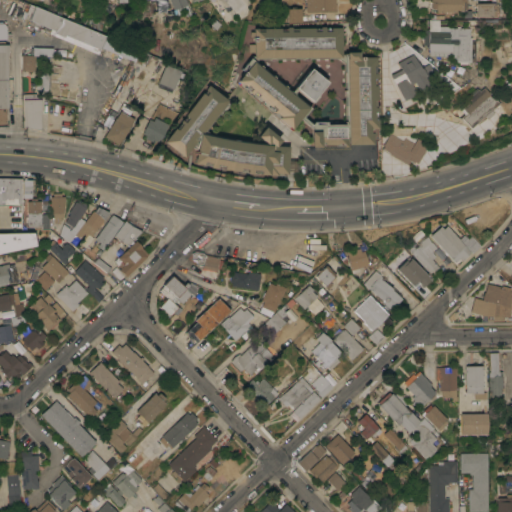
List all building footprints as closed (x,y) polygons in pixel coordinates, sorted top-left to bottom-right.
[(106,0),(103,9),(90,4),(91,0),(106,0)] [(169,0),(185,0),(187,4),(174,9),(169,0)] [(335,0),(335,4),(336,4),(336,11),(306,12),(306,0),(335,0)] [(457,0),(457,1),(460,1),(460,9),(457,9),(457,11),(433,11),(433,9),(429,9),(429,0),(457,0)] [(472,3),(490,3),(490,17),(472,17),(472,3)] [(105,36),(100,49),(65,35),(64,37),(55,33),(56,31),(30,20),(35,8),(34,8),(35,6),(105,36)] [(301,22),(287,22),(287,8),(301,8),(301,22)] [(467,62),(463,62),(463,64),(455,64),(455,62),(451,61),(452,58),(448,58),(449,56),(426,55),(426,48),(424,48),(424,45),(421,45),(421,29),(426,29),(426,19),(436,20),(436,25),(446,26),(446,27),(474,29),(473,36),(468,36),(467,62)] [(339,57),(339,28),(251,28),(252,58),(339,57)] [(413,40),(424,48),(416,59),(410,54),(405,50),(413,40)] [(0,41),(5,41),(5,44),(8,44),(8,55),(7,55),(8,108),(6,108),(6,126),(0,126),(0,41)] [(21,55),(32,55),(33,47),(53,48),(53,56),(35,56),(35,69),(32,69),(32,71),(21,70),(21,55)] [(374,56),(356,57),(356,51),(342,52),(343,123),(307,124),(308,145),(368,145),(368,136),(375,136),(374,56)] [(413,81),(397,90),(398,92),(393,95),(391,93),(389,94),(389,95),(388,78),(400,71),(396,62),(401,60),(403,63),(408,61),(406,57),(410,54),(412,56),(415,62),(420,59),(426,66),(430,74),(423,77),(421,78),(424,84),(416,88),(413,81)] [(307,106),(249,62),(245,67),(245,66),(232,82),(291,127),(307,106)] [(165,64),(181,71),(173,89),(157,83),(165,64)] [(48,91),(43,91),(43,92),(40,92),(40,90),(39,90),(39,89),(36,89),(36,85),(38,85),(39,74),(40,74),(40,68),(47,68),(47,74),(48,74),(48,91)] [(324,82),(308,68),(292,87),(308,101),(324,82)] [(22,77),(33,77),(33,86),(34,86),(34,90),(28,90),(28,91),(22,92),(22,77)] [(192,164),(283,177),(287,147),(276,145),(277,138),(261,127),(255,137),(200,135),(225,99),(204,84),(164,143),(183,157),(193,153),(192,164)] [(117,85),(130,92),(123,105),(122,105),(118,113),(106,106),(117,85)] [(487,110),(490,113),(483,119),(481,116),(468,129),(461,121),(460,122),(457,118),(461,114),(456,108),(457,107),(456,105),(474,89),(475,91),(480,87),(485,93),(486,92),(495,103),(487,110)] [(23,93),(35,93),(35,97),(40,97),(40,99),(41,99),(41,130),(23,127),(23,93)] [(104,136),(115,118),(116,118),(120,110),(132,118),(133,121),(130,126),(131,126),(130,128),(129,128),(119,145),(104,136)] [(159,142),(154,140),(153,142),(144,138),(146,135),(142,133),(144,131),(143,130),(149,119),(153,121),(154,117),(168,124),(159,142)] [(393,137),(393,136),(412,147),(414,144),(424,150),(416,163),(414,162),(413,163),(408,160),(407,162),(405,161),(406,159),(403,157),(402,158),(400,157),(401,155),(397,153),(396,155),(394,154),(395,152),(394,152),(393,154),(390,152),(390,153),(382,149),(384,146),(382,145),(389,134),(393,137)] [(0,177),(21,178),(21,205),(0,205),(0,177)] [(23,179),(31,179),(31,193),(31,198),(23,198),(23,179)] [(50,197),(53,196),(53,193),(61,193),(61,196),(64,196),(64,205),(63,205),(63,217),(60,217),(60,220),(58,220),(58,223),(53,223),(53,217),(50,217),(50,197)] [(27,201),(30,201),(30,198),(36,198),(36,201),(40,201),(40,214),(48,214),(49,222),(48,222),(48,230),(34,230),(34,226),(27,227),(27,201)] [(79,219),(78,219),(73,227),(64,221),(69,213),(68,213),(75,201),(77,202),(79,199),(87,204),(79,219)] [(84,221),(84,222),(92,210),(94,211),(97,206),(108,212),(92,236),(88,233),(84,239),(80,236),(78,237),(74,234),(82,223),(84,221)] [(102,250),(97,246),(99,243),(94,239),(112,214),(123,222),(113,235),(102,250)] [(69,242),(62,238),(63,237),(59,234),(65,226),(70,231),(73,227),(78,220),(82,223),(74,234),(69,242)] [(124,220),(131,225),(141,231),(126,245),(113,235),(123,222),(124,220)] [(441,226),(444,228),(447,225),(460,239),(463,237),(466,240),(471,235),(480,245),(472,253),(471,252),(461,261),(459,259),(455,262),(446,252),(445,253),(441,249),(442,248),(431,235),(441,226)] [(0,252),(0,232),(33,232),(36,245),(0,252)] [(416,257),(413,259),(405,251),(408,248),(408,249),(419,240),(420,242),(428,236),(432,242),(433,242),(437,247),(433,251),(436,256),(433,259),(439,267),(430,273),(416,257)] [(47,246),(53,240),(55,242),(61,249),(63,247),(62,246),(65,243),(66,244),(67,243),(74,250),(65,259),(67,261),(64,264),(47,246)] [(135,240),(141,247),(147,254),(145,256),(146,257),(126,276),(119,269),(120,268),(117,265),(121,262),(117,258),(135,240)] [(345,256),(347,256),(346,252),(359,248),(360,252),(364,250),(368,264),(357,268),(358,271),(352,273),(349,270),(345,256)] [(216,269),(202,266),(203,264),(197,262),(197,260),(196,259),(195,261),(192,260),(192,259),(191,259),(192,254),(196,252),(205,254),(205,255),(219,258),(216,269)] [(46,261),(43,258),(48,253),(68,271),(57,282),(44,270),(41,269),(39,269),(46,261)] [(417,282),(422,287),(430,280),(408,257),(395,270),(412,287),(417,282)] [(103,278),(100,281),(102,283),(98,288),(96,286),(94,288),(103,297),(98,302),(85,289),(88,285),(73,271),(84,260),(103,278)] [(35,280),(29,278),(29,277),(25,276),(29,264),(34,265),(35,261),(40,262),(35,280)] [(0,264),(8,263),(8,265),(13,264),(17,280),(9,282),(9,283),(0,284),(0,264)] [(324,265),(334,275),(328,281),(331,284),(326,289),(323,286),(324,286),(320,282),(319,283),(316,281),(318,279),(314,276),(324,265)] [(369,288),(368,289),(364,284),(362,283),(375,270),(376,271),(384,279),(383,279),(400,295),(399,296),(401,299),(395,305),(394,304),(389,309),(381,302),(382,301),(369,288)] [(35,280),(36,279),(35,279),(44,271),(53,281),(44,290),(35,280)] [(255,290),(229,285),(230,281),(228,281),(229,275),(231,275),(232,271),(245,274),(246,271),(258,273),(255,290)] [(190,293),(181,303),(179,301),(177,303),(175,301),(173,303),(180,309),(175,315),(172,312),(169,316),(159,307),(167,298),(158,290),(162,285),(162,284),(170,275),(182,286),(185,282),(187,284),(188,282),(197,286),(193,296),(190,293)] [(86,292),(76,302),(77,304),(71,310),(58,297),(57,297),(55,296),(56,295),(54,294),(64,284),(66,287),(74,279),(86,292)] [(280,296),(278,295),(277,300),(278,300),(276,303),(275,303),(271,312),(270,311),(267,316),(256,312),(259,306),(258,305),(260,301),(259,300),(263,291),(262,291),(263,288),(264,289),(267,282),(273,285),(274,283),(283,287),(280,296)] [(502,287),(502,288),(510,291),(508,296),(510,297),(510,302),(508,308),(509,308),(509,312),(507,312),(507,315),(503,314),(503,316),(480,315),(481,314),(470,311),(473,297),(481,299),(486,283),(502,287)] [(306,285),(311,289),(309,291),(315,296),(301,308),(295,301),(294,301),(291,298),(306,285)] [(0,310),(0,294),(7,293),(7,294),(12,293),(14,304),(9,305),(10,309),(0,310)] [(8,294),(11,315),(22,314),(20,302),(16,303),(15,293),(8,294)] [(27,307),(39,296),(42,299),(48,293),(52,299),(48,303),(50,306),(55,301),(63,310),(56,316),(58,318),(57,319),(58,321),(47,330),(45,327),(44,327),(27,307)] [(387,314),(379,323),(370,330),(362,321),(362,322),(357,317),(358,316),(353,310),(369,295),(387,314)] [(194,342),(184,332),(195,322),(193,320),(216,298),(228,310),(194,342)] [(268,336),(258,326),(278,307),(279,307),(283,304),(285,306),(281,310),(285,314),(283,316),(286,319),(268,336)] [(218,323),(225,317),(226,317),(238,307),(241,311),(244,308),(250,316),(245,321),(252,329),(246,334),(243,330),(233,340),(218,323)] [(359,328),(351,335),(342,325),(350,318),(359,328)] [(31,330),(28,327),(32,323),(36,328),(37,327),(46,336),(41,340),(44,343),(37,349),(35,346),(31,350),(27,346),(26,347),(22,343),(24,342),(21,339),(31,330)] [(12,340),(9,340),(9,342),(5,342),(5,341),(0,342),(0,326),(10,324),(12,340)] [(362,348),(350,359),(332,339),(343,329),(362,348)] [(315,337),(314,335),(317,332),(319,333),(320,332),(324,335),(329,340),(328,341),(339,352),(334,357),(337,361),(328,370),(324,366),(320,370),(317,366),(316,367),(313,363),(317,359),(309,351),(318,342),(314,338),(315,337)] [(265,364),(264,362),(261,365),(257,367),(255,366),(248,374),(242,369),(238,371),(229,361),(232,356),(237,353),(239,355),(260,335),(277,353),(265,364)] [(0,364),(0,355),(4,351),(4,352),(11,345),(12,346),(13,344),(12,344),(15,341),(16,342),(17,341),(24,349),(19,354),(21,357),(22,355),(27,360),(25,361),(27,363),(28,362),(32,365),(22,375),(18,371),(18,372),(21,375),(16,379),(12,375),(8,378),(0,370),(3,368),(0,364)] [(132,352),(133,351),(139,358),(140,356),(143,359),(141,360),(153,373),(145,380),(147,382),(144,386),(126,367),(125,368),(120,363),(118,360),(119,360),(111,351),(116,347),(116,346),(118,344),(121,347),(124,343),(132,352)] [(491,395),(489,396),(488,380),(489,380),(489,372),(489,352),(498,352),(498,361),(499,361),(499,363),(498,363),(498,371),(503,371),(503,387),(501,387),(501,395),(503,395),(503,405),(491,405),(491,395)] [(100,361),(118,381),(117,383),(122,388),(113,398),(88,372),(100,361)] [(455,396),(456,396),(456,400),(450,400),(450,397),(440,397),(440,390),(438,390),(438,379),(434,379),(434,366),(455,366),(455,396)] [(482,393),(467,393),(467,399),(473,399),(473,408),(458,408),(458,389),(465,389),(465,366),(482,366),(482,393)] [(412,373),(414,375),(418,371),(431,384),(429,386),(435,392),(433,394),(435,395),(428,401),(427,400),(420,407),(411,397),(413,395),(405,386),(406,385),(403,382),(412,373)] [(331,387),(320,397),(316,393),(317,392),(309,383),(319,374),(331,387)] [(67,394),(69,392),(67,389),(76,381),(77,381),(84,375),(91,382),(84,389),(96,402),(91,406),(96,411),(89,418),(67,394)] [(300,377),(308,385),(307,386),(312,390),(292,408),(287,403),(285,406),(277,397),(300,377)] [(245,384),(251,379),(253,381),(255,380),(257,382),(262,378),(276,393),(264,404),(245,384)] [(298,418),(298,417),(295,420),(289,415),(294,410),(293,409),(312,391),(319,398),(298,418)] [(409,442),(413,438),(399,423),(397,424),(393,419),(392,420),(378,405),(380,403),(378,402),(388,392),(390,394),(391,393),(393,395),(397,391),(407,402),(403,406),(406,408),(419,421),(423,417),(439,434),(435,437),(435,438),(430,443),(436,448),(435,449),(426,459),(425,458),(425,459),(409,442)] [(143,426),(139,423),(140,422),(136,417),(138,414),(135,411),(154,393),(156,395),(159,393),(165,398),(162,401),(165,403),(143,426)] [(55,400),(72,419),(74,417),(79,422),(77,424),(95,442),(80,456),(40,414),(55,400)] [(446,419),(436,428),(432,424),(431,424),(423,415),(425,413),(423,410),(429,404),(432,407),(433,405),(446,419)] [(182,437),(183,439),(181,441),(180,439),(172,447),(171,447),(166,451),(163,448),(163,449),(157,442),(162,437),(161,436),(186,412),(189,414),(191,412),(197,418),(194,421),(197,423),(182,437)] [(365,440),(358,432),(363,428),(357,421),(365,413),(372,421),(378,427),(378,428),(380,431),(376,435),(374,432),(365,440)] [(458,434),(458,414),(487,414),(487,434),(458,434)] [(126,426),(125,427),(130,432),(131,432),(137,426),(141,430),(134,436),(136,437),(127,445),(123,441),(121,443),(125,447),(119,452),(103,435),(120,419),(126,426)] [(193,435),(204,425),(216,439),(209,446),(211,448),(193,465),(195,467),(194,468),(195,470),(183,481),(177,475),(175,477),(171,473),(173,470),(167,464),(196,437),(193,435)] [(402,440),(401,441),(404,444),(398,450),(383,434),(390,428),(402,440)] [(354,452),(341,464),(324,445),(337,434),(354,452)] [(0,437),(4,438),(4,437),(9,438),(8,441),(9,441),(6,459),(0,458),(0,437)] [(393,460),(386,466),(375,453),(374,454),(369,447),(376,441),(393,460)] [(315,445),(316,446),(318,443),(325,450),(322,454),(317,459),(304,471),(296,462),(315,445)] [(125,457),(134,449),(140,455),(131,463),(125,457)] [(108,469),(96,480),(90,473),(93,471),(82,458),(91,450),(108,469)] [(18,456),(19,456),(19,451),(28,451),(28,455),(36,454),(37,462),(36,462),(37,470),(33,470),(33,474),(35,474),(35,481),(36,480),(36,488),(30,489),(30,488),(21,489),(18,456)] [(488,511),(468,511),(468,489),(472,489),(472,474),(470,474),(470,472),(460,472),(460,453),(488,452),(488,453),(488,511)] [(315,475),(314,477),(308,471),(325,455),(327,457),(329,455),(338,464),(336,467),(337,467),(321,482),(315,475)] [(69,456),(71,458),(72,457),(90,476),(79,487),(78,485),(76,487),(73,483),(73,482),(69,478),(70,478),(67,474),(68,473),(60,465),(69,456)] [(429,511),(429,465),(438,465),(438,461),(443,461),(457,460),(457,482),(448,482),(448,485),(444,485),(445,498),(448,498),(448,511),(429,511)] [(141,480),(136,485),(138,487),(127,498),(122,492),(119,495),(124,500),(118,506),(108,495),(107,497),(102,492),(110,484),(116,491),(118,489),(115,485),(116,485),(113,481),(122,472),(126,476),(132,470),(141,480)] [(326,479),(334,472),(345,482),(337,490),(326,479)] [(20,505),(8,506),(7,493),(6,493),(5,488),(7,487),(6,475),(17,474),(20,505)] [(71,485),(70,486),(74,490),(73,491),(73,492),(72,493),(73,493),(67,498),(66,499),(65,498),(57,506),(53,501),(47,495),(51,491),(51,490),(54,487),(51,484),(61,475),(71,485)] [(198,506),(195,504),(189,511),(187,510),(186,511),(185,511),(184,511),(182,510),(183,509),(176,504),(176,503),(175,502),(186,489),(192,494),(195,490),(193,489),(197,484),(200,486),(203,482),(209,487),(205,491),(208,494),(198,506)] [(157,483),(166,493),(160,498),(151,488),(157,483)] [(375,511),(369,511),(363,506),(362,507),(364,509),(361,511),(351,511),(347,508),(349,506),(346,503),(352,498),(349,495),(357,487),(358,486),(364,492),(363,494),(370,501),(372,500),(379,508),(375,511)] [(511,511),(496,511),(496,501),(497,501),(497,497),(506,497),(506,494),(511,494),(511,497),(511,511)] [(152,500),(156,495),(163,502),(158,506),(152,500)] [(53,511),(28,511),(31,509),(32,508),(34,510),(46,499),(55,508),(53,510),(54,511),(53,511)] [(117,511),(94,511),(96,510),(97,511),(107,501),(117,511)] [(294,511),(259,511),(271,501),(280,509),(286,503),(294,511)] [(426,511),(407,511),(407,501),(426,501),(426,511)] [(164,502),(170,508),(174,511),(159,511),(157,509),(164,502)]
